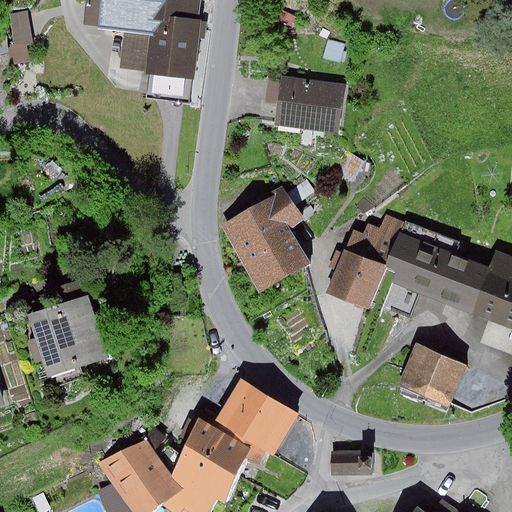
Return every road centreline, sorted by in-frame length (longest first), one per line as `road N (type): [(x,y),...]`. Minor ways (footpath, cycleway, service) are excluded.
road 1 (residential): [(206,219),(163,214),(66,117),(27,112),(0,123)]
road 2 (tertiary): [(330,419),(277,383),(246,349),(216,289),(206,219)]
road 3 (unclassified): [(511,379),(415,331),(348,390),(330,419)]
road 4 (tertiary): [(206,219),(230,0)]
road 5 (residential): [(474,434),(444,468),(326,499)]
road 6 (tertiary): [(474,434),(396,436),(330,419)]
